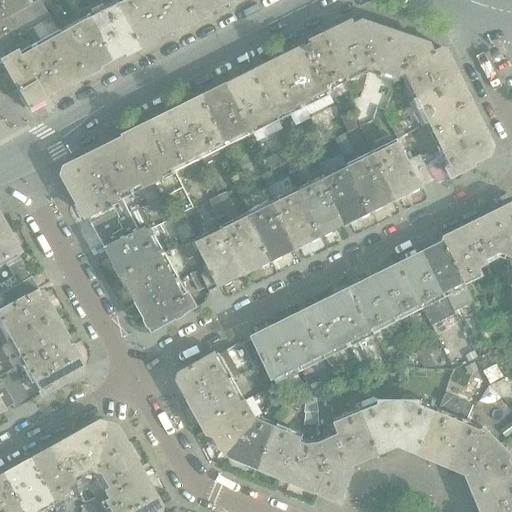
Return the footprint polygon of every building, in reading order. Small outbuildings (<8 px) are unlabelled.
[(26,5),(23,0),(0,0),(0,20),(12,13),(26,5)] [(192,22),(180,0),(126,0),(115,6),(137,50),(151,43),(150,41),(169,31),(178,27),(179,29),(192,22)] [(237,0),(180,0),(192,22),(205,16),(204,14),(231,0),(232,0),(233,2),(237,0)] [(137,50),(115,6),(79,24),(59,35),(83,78),(96,70),(95,68),(123,54),(124,56),(137,50)] [(28,42),(21,30),(12,13),(0,20),(0,60),(1,62),(14,54),(15,57),(31,48),(28,42)] [(369,59),(379,55),(363,22),(354,27),(352,24),(311,44),(312,46),(307,49),(327,90),(368,70),(369,59)] [(437,55),(434,48),(432,49),(431,46),(363,22),(379,55),(369,59),(368,70),(386,75),(400,80),(406,77),(408,69),(437,55)] [(70,85),(83,78),(59,35),(32,50),(31,48),(15,57),(14,54),(1,62),(27,109),(43,100),(42,98),(69,83),(70,85)] [(327,90),(307,49),(306,49),(302,48),(297,51),(296,54),(285,59),(267,68),(264,67),(258,70),(257,74),(256,74),(277,118),(329,93),(327,90)] [(472,102),(447,51),(445,50),(437,55),(408,69),(406,77),(416,99),(410,105),(421,128),(429,124),(472,102)] [(277,118),(256,74),(254,75),(251,74),(245,76),(244,80),(216,94),(212,93),(207,96),(205,99),(204,100),(226,143),(252,131),(277,118)] [(376,109),(381,96),(371,93),(367,106),(371,107),(376,109)] [(386,112),(390,99),(381,96),(376,109),(377,109),(386,112)] [(226,143),(204,100),(202,100),(199,99),(193,102),(192,105),(164,120),(161,118),(155,121),(154,124),(152,125),(174,169),(175,168),(200,156),(218,192),(227,187),(209,151),(226,143)] [(491,142),(486,131),(472,102),(429,124),(449,166),(446,167),(448,172),(442,175),(434,159),(425,164),(433,181),(438,186),(475,168),(474,166),(488,159),(492,147),(489,143),(491,142)] [(406,136),(395,115),(396,114),(390,103),(386,114),(398,139),(406,136)] [(377,109),(376,109),(371,107),(367,118),(373,121),(377,109)] [(357,128),(353,117),(347,118),(346,116),(341,118),(349,133),(357,128)] [(174,169),(152,125),(151,126),(148,124),(139,129),(138,132),(135,134),(127,138),(128,139),(121,143),(118,142),(112,145),(111,148),(110,148),(133,195),(178,173),(175,168),(174,169)] [(353,153),(347,142),(340,146),(345,157),(353,153)] [(421,187),(408,162),(399,144),(350,168),(371,212),(372,211),(373,212),(376,212),(381,210),(382,207),(396,200),(410,193),(413,194),(419,191),(420,188),(421,187)] [(133,195),(110,148),(109,149),(106,148),(100,151),(99,154),(67,170),(65,176),(93,228),(118,214),(113,205),(121,201),(133,195)] [(328,161),(325,156),(314,161),(317,167),(328,161)] [(433,181),(425,164),(421,156),(420,156),(408,162),(421,187),(433,181)] [(282,166),(278,158),(269,163),(273,171),(282,166)] [(299,174),(296,167),(289,171),(292,177),(299,174)] [(371,212),(350,168),(300,193),(321,237),(322,236),(326,237),(331,235),(332,232),(332,231),(360,218),(363,219),(368,216),(370,213),(371,212)] [(276,185),(271,172),(261,177),(267,189),(276,185)] [(184,191),(179,180),(169,184),(175,196),(184,191)] [(258,193),(251,181),(235,190),(241,202),(258,193)] [(227,193),(220,196),(209,202),(218,220),(235,211),(227,193)] [(321,237),(300,193),(250,218),(271,262),(272,261),(276,262),(281,259),(282,256),(299,248),(310,242),(313,243),(318,241),(320,237),(321,237)] [(506,258),(511,238),(511,207),(447,240),(446,244),(464,282),(482,272),(481,269),(487,266),(484,259),(494,254),(506,258)] [(204,224),(196,208),(185,214),(192,230),(204,224)] [(271,262),(250,218),(199,244),(202,251),(210,265),(199,270),(210,292),(220,287),(222,285),(226,287),(231,284),(232,281),(260,267),(263,268),(268,266),(270,263),(269,262),(271,262)] [(195,237),(187,223),(174,230),(182,244),(195,237)] [(20,260),(3,230),(0,224),(0,267),(5,264),(7,268),(20,260)] [(160,256),(146,231),(106,251),(107,252),(108,252),(111,257),(112,256),(117,265),(116,268),(119,274),(123,275),(124,277),(160,256)] [(438,298),(465,284),(464,282),(446,244),(445,245),(446,245),(402,267),(421,306),(427,317),(443,309),(438,298)] [(184,299),(160,256),(124,277),(124,278),(123,282),(127,288),(130,289),(137,300),(135,301),(140,309),(141,308),(147,319),(146,322),(150,329),(153,329),(154,331),(196,308),(187,297),(184,299)] [(421,306),(402,267),(352,291),(373,332),(374,332),(373,329),(421,306)] [(207,288),(198,271),(190,275),(199,293),(207,288)] [(507,281),(503,271),(497,274),(502,284),(507,281)] [(502,284),(497,274),(492,276),(497,286),(502,284)] [(7,306),(37,290),(30,278),(0,294),(2,299),(7,306)] [(499,290),(509,286),(507,281),(502,284),(497,286),(499,290)] [(52,318),(40,296),(37,290),(7,306),(0,309),(0,323),(10,341),(52,318)] [(373,332),(352,291),(304,315),(324,356),(349,344),(373,332)] [(496,319),(490,309),(485,312),(491,322),(496,319)] [(491,322),(485,312),(481,314),(487,325),(491,322)] [(324,356),(304,315),(255,339),(267,364),(275,381),(300,369),(324,356)] [(80,367),(65,340),(52,318),(10,341),(0,346),(0,348),(14,374),(8,377),(11,382),(17,379),(20,377),(17,372),(25,368),(40,395),(78,374),(80,367)] [(267,364),(255,339),(244,345),(256,369),(267,364)] [(476,357),(472,349),(465,353),(469,361),(476,357)] [(446,363),(441,353),(433,357),(439,367),(446,363)] [(243,405),(242,404),(216,356),(181,376),(180,382),(205,426),(243,405)] [(374,371),(370,362),(361,367),(365,376),(374,371)] [(347,386),(365,376),(361,367),(354,370),(356,373),(344,379),(347,386)] [(410,384),(411,371),(401,370),(400,384),(410,384)] [(315,387),(310,377),(305,379),(310,389),(315,387)] [(10,404),(0,385),(0,409),(0,410),(10,404)] [(333,414),(332,399),(332,393),(315,394),(317,415),(333,414)] [(419,454),(437,413),(422,407),(415,404),(380,403),(374,398),(361,403),(363,413),(381,454),(400,446),(419,454)] [(260,469),(277,428),(256,419),(246,401),(242,404),(243,405),(205,426),(210,435),(213,436),(215,435),(223,450),(224,450),(231,457),(232,458),(260,469)] [(282,420),(290,411),(284,406),(276,415),(282,420)] [(288,425),(296,415),(290,411),(282,420),(288,425)] [(353,471),(351,466),(381,454),(363,413),(337,423),(342,436),(321,444),(328,471),(320,492),(321,495),(335,501),(335,500),(341,497),(342,498),(353,471)] [(448,467),(466,424),(437,413),(419,454),(448,467)] [(84,492),(75,477),(82,473),(91,476),(105,426),(97,423),(26,463),(48,501),(54,510),(79,496),(83,503),(87,501),(82,494),(84,492)] [(511,479),(511,462),(511,459),(511,457),(511,456),(484,429),(481,431),(466,424),(448,467),(468,475),(476,494),(511,479)] [(126,511),(153,497),(139,472),(124,446),(114,428),(105,426),(91,476),(98,478),(104,490),(101,492),(102,493),(93,498),(97,506),(92,508),(94,511),(126,511)] [(328,471),(321,444),(321,442),(306,444),(301,441),(301,438),(277,428),(260,469),(316,493),(320,492),(328,471)] [(20,511),(27,511),(48,501),(26,463),(0,477),(0,511),(19,511),(20,511)] [(511,511),(511,479),(476,494),(483,511),(511,511)] [(156,511),(158,511),(158,507),(153,497),(126,511),(156,511)]
